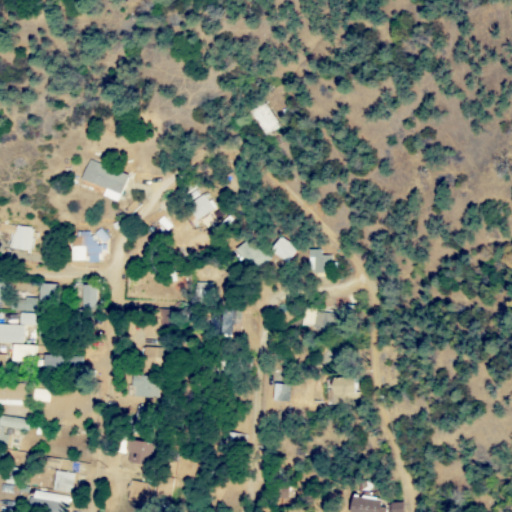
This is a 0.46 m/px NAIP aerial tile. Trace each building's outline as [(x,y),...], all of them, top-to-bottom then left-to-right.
[(105,188),(102,196),(119,201),(127,174),(85,162),(80,180),(105,188)] [(212,210),(204,195),(185,204),(193,220),(212,210)] [(13,226),(0,224),(0,228),(0,233),(12,235),(13,226)] [(29,251),(31,228),(11,226),(9,249),(29,251)] [(72,262),(102,261),(101,245),(94,245),(94,233),(71,234),(72,262)] [(286,263),(295,248),(276,238),(268,253),(286,263)] [(266,257),(240,241),(232,254),(257,271),(266,257)] [(329,264),(329,255),(318,256),(318,250),(307,250),(307,274),(322,273),(322,264),(329,264)] [(53,285),(37,284),(36,302),(52,303),(53,285)] [(93,311),(94,286),(80,286),(79,310),(93,311)] [(0,325),(0,344),(21,344),(21,326),(33,326),(33,299),(12,299),(12,312),(16,312),(16,325),(0,325)] [(312,328),(330,332),(334,316),(315,312),(312,328)] [(33,362),(34,346),(9,345),(9,361),(33,362)] [(141,370),(160,371),(161,348),(142,348),(141,370)] [(78,356),(40,357),(40,368),(78,367),(78,356)] [(131,398),(157,398),(158,377),(132,376),(131,398)] [(328,401),(352,402),(353,379),(329,377),(328,401)] [(0,420),(0,426),(25,432),(27,421),(1,416),(0,420)] [(150,445),(128,440),(123,462),(145,467),(150,445)] [(51,491),(70,493),(72,473),(52,472),(51,491)] [(123,500),(142,504),(146,485),(128,481),(123,500)] [(27,507),(44,510),(43,511),(63,511),(67,497),(30,490),(27,507)] [(383,511),(385,504),(351,495),(346,511),(383,511)] [(400,511),(400,503),(388,504),(387,511),(400,511)]
